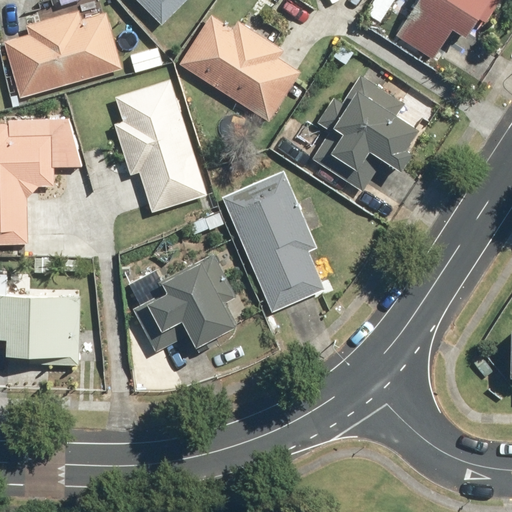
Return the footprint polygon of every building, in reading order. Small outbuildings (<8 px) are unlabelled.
[(142,0),(165,23),(188,0),(142,0)] [(399,0),(373,0),(367,10),(385,22),(399,0)] [(421,0),(400,33),(437,57),(458,24),(473,34),(484,17),(489,21),(502,0),(421,0)] [(7,40),(23,96),(125,67),(109,10),(85,17),(83,8),(29,23),(32,33),(7,40)] [(215,12),(182,61),(272,119),(304,71),(282,56),(287,48),(241,19),(236,26),(215,12)] [(156,46),(130,54),(136,74),(162,66),(156,46)] [(337,95),(321,120),(334,128),(315,158),(366,189),(388,155),(408,167),(419,149),(413,145),(426,125),(402,110),(408,100),(364,73),(346,101),(337,95)] [(211,193),(174,76),(118,94),(126,118),(117,121),(134,173),(142,170),(156,211),(211,193)] [(0,120),(0,242),(32,242),(31,196),(42,185),(58,184),(58,165),(86,164),(73,115),(12,116),(12,121),(0,120)] [(226,194),(276,310),(329,288),(312,249),(321,246),(288,168),(226,194)] [(222,208),(191,221),(198,237),(229,223),(222,208)] [(240,295),(217,251),(162,280),(167,290),(136,307),(156,344),(193,325),(202,343),(242,322),(230,300),(240,295)] [(31,272),(0,271),(0,334),(12,335),(12,351),(33,351),(33,362),(83,363),(85,290),(31,289),(31,272)]
